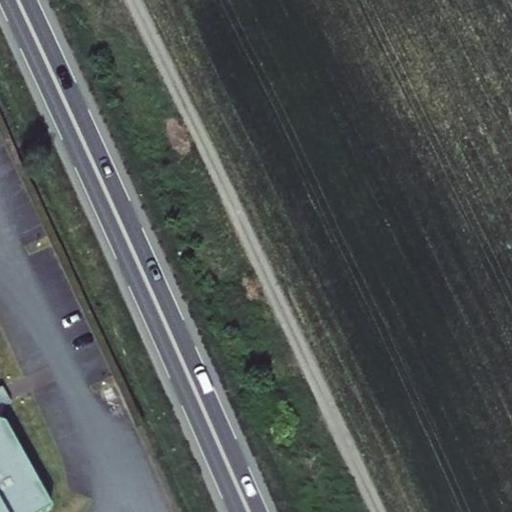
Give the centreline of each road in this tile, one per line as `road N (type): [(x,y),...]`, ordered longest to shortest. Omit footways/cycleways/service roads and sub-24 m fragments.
road 1 (track): [(133,0),(374,511)]
road 2 (primary): [(247,511),(17,0)]
